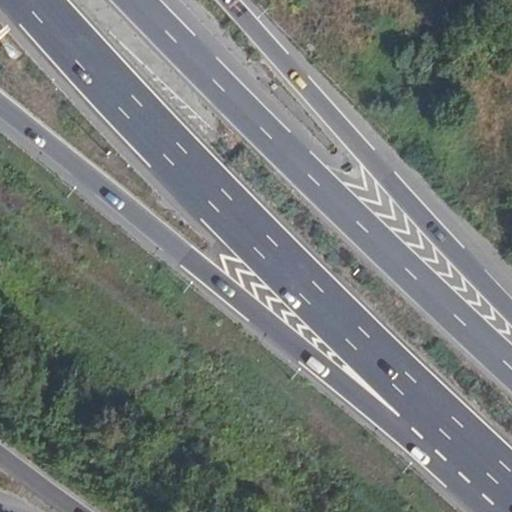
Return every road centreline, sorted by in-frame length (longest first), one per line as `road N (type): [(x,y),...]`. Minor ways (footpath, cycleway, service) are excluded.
road 1 (motorway): [(42,0),(419,402)]
road 2 (motorway): [(511,365),(136,0)]
road 3 (motorway): [(0,106),(368,401),(419,402)]
road 4 (motorway): [(511,307),(227,0)]
road 5 (motorway): [(419,402),(511,489)]
